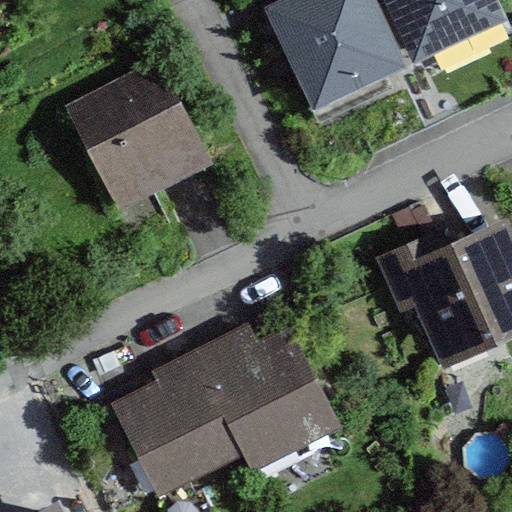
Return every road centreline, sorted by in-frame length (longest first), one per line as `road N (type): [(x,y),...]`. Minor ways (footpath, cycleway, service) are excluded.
road 1 (residential): [(0,373),(316,226)]
road 2 (residential): [(316,226),(183,0)]
road 3 (residential): [(316,226),(511,134)]
